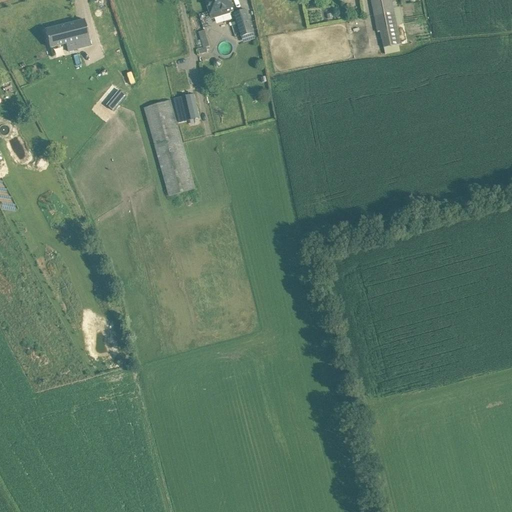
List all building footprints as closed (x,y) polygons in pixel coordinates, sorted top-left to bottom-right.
[(205,0),(211,19),(234,12),(230,0),(205,0)] [(383,48),(401,45),(397,25),(403,24),(398,0),(371,0),(378,33),(380,33),(383,48)] [(246,10),(234,14),(244,45),(256,41),(246,10)] [(205,26),(211,23),(207,13),(201,15),(205,26)] [(91,46),(84,20),(45,30),(50,48),(66,44),(68,52),(91,46)] [(203,48),(210,46),(205,30),(198,32),(203,48)] [(13,84),(10,76),(1,79),(3,87),(13,84)] [(119,90),(109,102),(116,107),(125,96),(119,90)] [(180,122),(199,118),(194,95),(174,99),(180,122)] [(196,189),(170,101),(144,109),(169,197),(196,189)]
